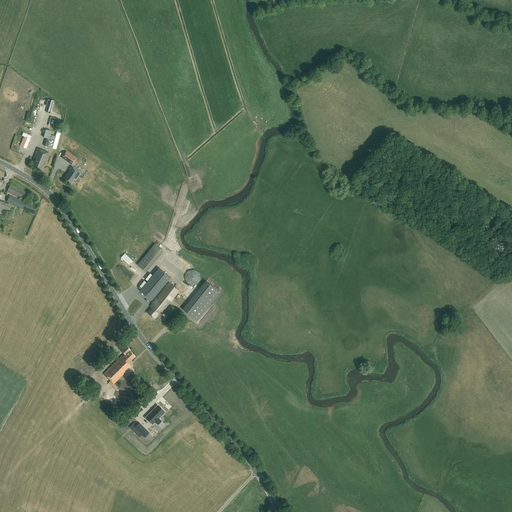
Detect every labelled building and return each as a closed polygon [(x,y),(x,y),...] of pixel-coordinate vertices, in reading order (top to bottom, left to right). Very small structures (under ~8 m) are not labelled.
[(56,130),(56,127),(55,130),(52,129),(51,131),(46,130),(43,137),(47,138),(45,146),(52,148),(56,133),(56,132),(57,133),(57,131),(56,130)] [(27,146),(29,142),(30,141),(24,138),(21,144),(24,145),(27,146)] [(45,163),(50,153),(38,148),(35,154),(37,154),(33,164),(42,168),(44,163),(45,163)] [(66,152),(62,158),(72,165),(76,159),(66,152)] [(75,180),(80,173),(71,166),(68,169),(70,170),(64,178),(71,183),(74,179),(75,180)] [(23,200),(27,192),(10,184),(7,192),(23,200)] [(34,214),(36,211),(37,207),(11,195),(9,195),(9,196),(7,202),(34,214)] [(146,272),(164,251),(155,244),(137,265),(146,272)] [(124,256),(122,260),(130,265),(132,260),(124,256)] [(116,269),(127,278),(128,277),(126,275),(128,271),(125,268),(120,264),(116,269)] [(130,268),(129,271),(137,276),(138,274),(130,268)] [(152,301),(171,278),(159,268),(141,292),(152,301)] [(191,285),(197,284),(201,279),(200,273),(194,270),(188,271),(185,276),(186,282),(191,285)] [(183,309),(197,321),(220,292),(206,281),(183,309)] [(165,313),(163,311),(180,290),(169,282),(150,306),(152,308),(148,313),(155,318),(156,316),(157,317),(159,315),(167,321),(176,310),(170,305),(165,313)] [(173,306),(178,310),(180,307),(175,303),(177,301),(174,299),(171,303),(173,305),(173,306)] [(103,374),(113,384),(131,366),(128,363),(135,356),(129,351),(130,350),(126,346),(121,351),(124,354),(103,374)] [(99,386),(91,379),(101,369),(92,361),(77,376),(83,383),(84,382),(95,391),(99,386)] [(165,412),(158,405),(146,417),(153,424),(155,422),(157,425),(161,421),(159,418),(165,412)] [(144,431),(135,422),(129,427),(139,436),(144,431)]
